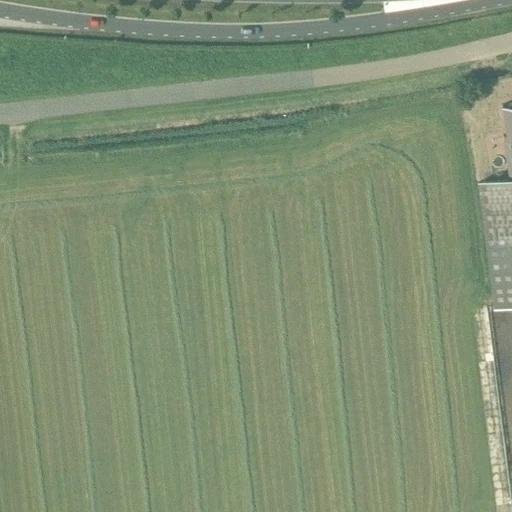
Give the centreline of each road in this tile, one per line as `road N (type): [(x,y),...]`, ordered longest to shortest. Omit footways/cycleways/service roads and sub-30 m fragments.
road 1 (unclassified): [(0,115),(292,81),(511,41)]
road 2 (tertiary): [(0,10),(116,26),(223,29),(384,19),(473,0)]
